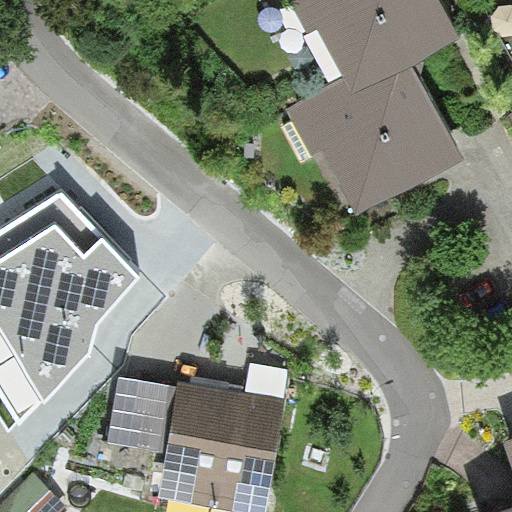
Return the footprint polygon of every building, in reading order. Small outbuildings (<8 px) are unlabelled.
[(454,35),(434,0),(289,0),(337,85),(289,112),(348,217),(460,155),(408,61),(454,35)] [(0,390),(6,386),(23,412),(69,383),(60,368),(113,334),(35,212),(0,233),(0,390)] [(163,385),(111,379),(103,443),(155,450),(163,385)] [(278,399),(171,384),(160,466),(267,481),(278,399)] [(511,462),(511,496),(467,511),(511,511),(511,433),(503,436),(511,462)] [(214,511),(176,503),(174,511),(214,511)]
